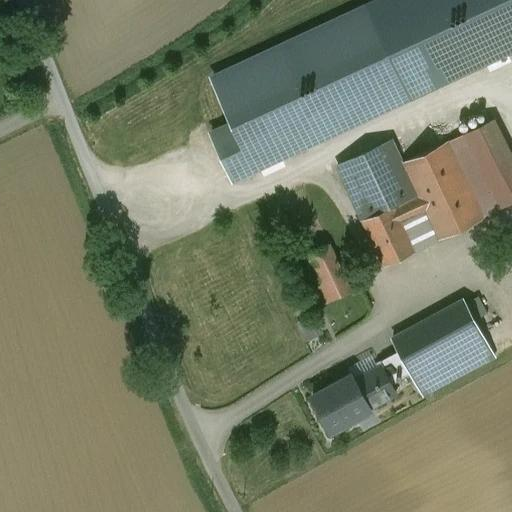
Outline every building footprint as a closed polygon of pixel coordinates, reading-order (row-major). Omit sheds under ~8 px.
[(233,122),(211,132),(233,178),(511,49),(511,0),(378,0),(212,77),(233,122)] [(511,154),(494,118),(450,140),(484,214),(499,207),(511,200),(511,154)] [(400,137),(391,141),(401,162),(410,158),(400,137)] [(391,140),(337,165),(363,220),(394,205),(402,222),(424,212),(401,162),(391,141),(391,140)] [(450,140),(410,158),(401,162),(424,212),(437,240),(437,239),(485,217),(484,214),(450,140)] [(394,205),(363,220),(384,265),(416,250),(402,222),(394,205)] [(402,222),(416,250),(438,240),(437,239),(437,240),(424,212),(402,222)] [(329,243),(303,255),(310,272),(336,260),(329,243)] [(336,260),(310,272),(325,303),(351,291),(336,260)] [(399,350),(412,373),(482,334),(463,298),(392,337),(399,350)] [(310,318),(299,323),(306,340),(318,334),(310,318)] [(412,373),(410,373),(422,395),(494,356),(482,334),(412,373)] [(389,356),(401,378),(410,373),(412,373),(399,350),(389,356)] [(376,362),(379,367),(381,366),(391,384),(401,378),(389,356),(376,362)] [(379,367),(354,380),(369,407),(395,393),(391,384),(381,366),(379,367)] [(352,375),(312,397),(330,430),(370,409),(369,407),(354,380),(352,375)]
